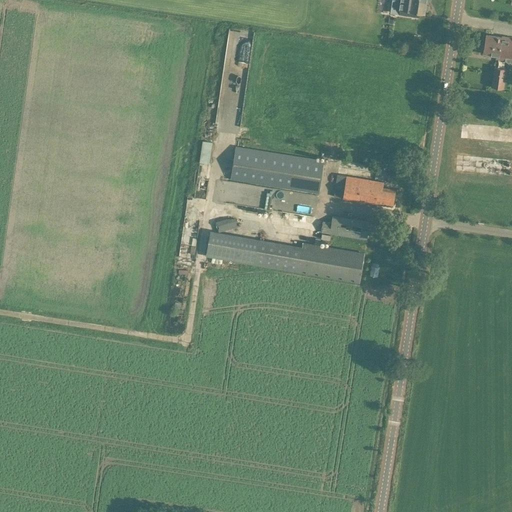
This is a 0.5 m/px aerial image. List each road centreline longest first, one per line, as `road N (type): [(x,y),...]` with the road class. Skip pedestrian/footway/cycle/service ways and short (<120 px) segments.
road 1 (tertiary): [(380,511),(458,0)]
road 2 (track): [(0,311),(182,341),(190,334),(214,189)]
